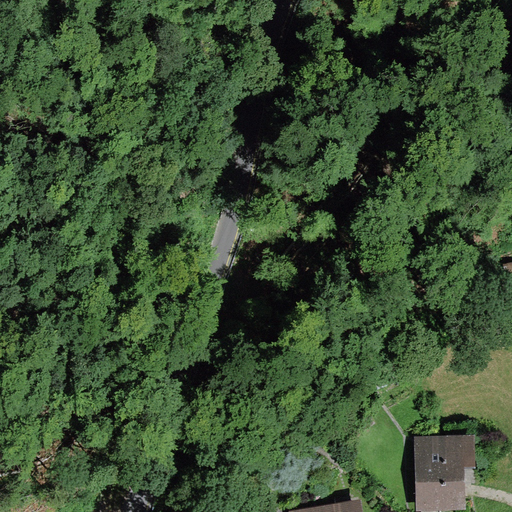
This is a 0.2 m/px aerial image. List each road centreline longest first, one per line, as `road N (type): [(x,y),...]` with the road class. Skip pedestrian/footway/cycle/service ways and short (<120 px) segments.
road 1 (tertiary): [(283,0),(234,216),(137,511)]
road 2 (track): [(0,305),(37,213),(64,188),(83,145),(95,20)]
